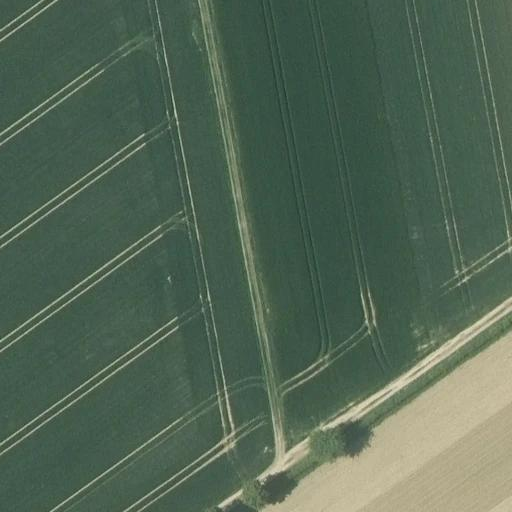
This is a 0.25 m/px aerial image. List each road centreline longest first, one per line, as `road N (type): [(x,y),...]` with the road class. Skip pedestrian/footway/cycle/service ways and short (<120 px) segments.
road 1 (track): [(199,0),(286,467)]
road 2 (track): [(511,306),(225,511)]
